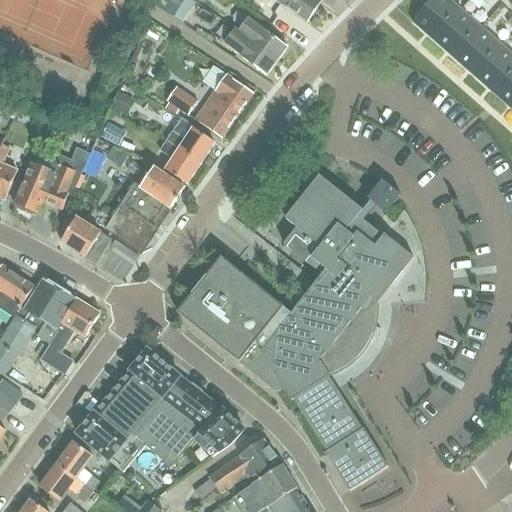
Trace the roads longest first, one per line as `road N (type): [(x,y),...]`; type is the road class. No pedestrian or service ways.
road 1 (residential): [(134,309),(284,101),(377,0)]
road 2 (tertiary): [(134,309),(275,425),(335,511)]
road 3 (residential): [(0,495),(134,309)]
road 4 (tertiary): [(0,232),(134,309)]
road 5 (residential): [(417,511),(465,485),(511,435)]
